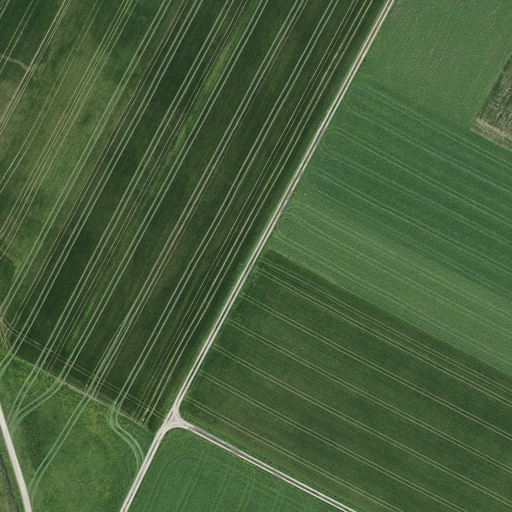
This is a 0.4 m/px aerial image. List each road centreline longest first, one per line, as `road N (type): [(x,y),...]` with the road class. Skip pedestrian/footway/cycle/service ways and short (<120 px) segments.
road 1 (track): [(124,511),(392,0)]
road 2 (track): [(171,417),(345,511)]
